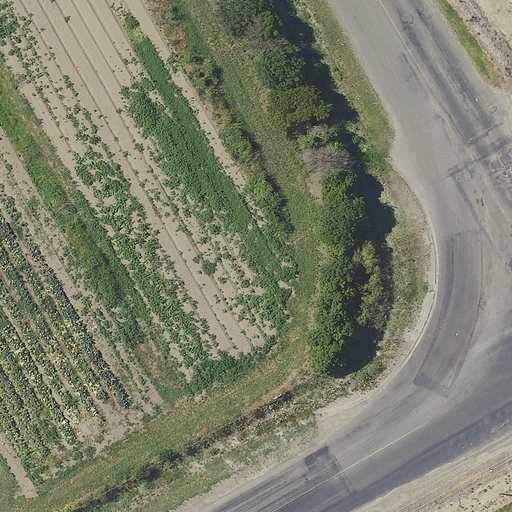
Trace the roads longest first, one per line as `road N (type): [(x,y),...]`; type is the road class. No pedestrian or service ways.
road 1 (unclassified): [(371,0),(511,236)]
road 2 (unclassified): [(275,511),(511,378)]
